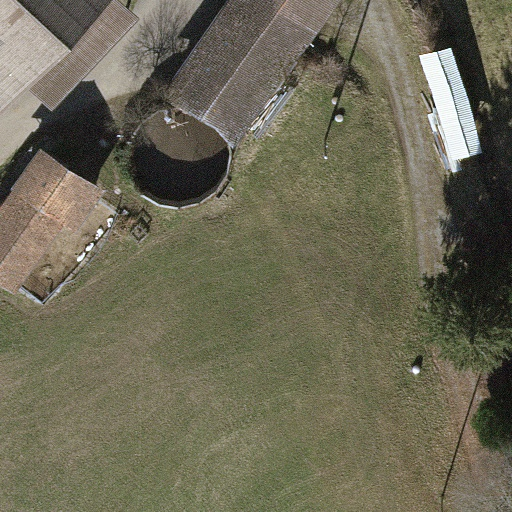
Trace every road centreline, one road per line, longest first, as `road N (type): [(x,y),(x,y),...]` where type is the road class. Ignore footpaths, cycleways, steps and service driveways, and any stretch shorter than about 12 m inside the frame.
road 1 (track): [(0,170),(93,109),(165,0)]
road 2 (track): [(368,0),(425,179)]
